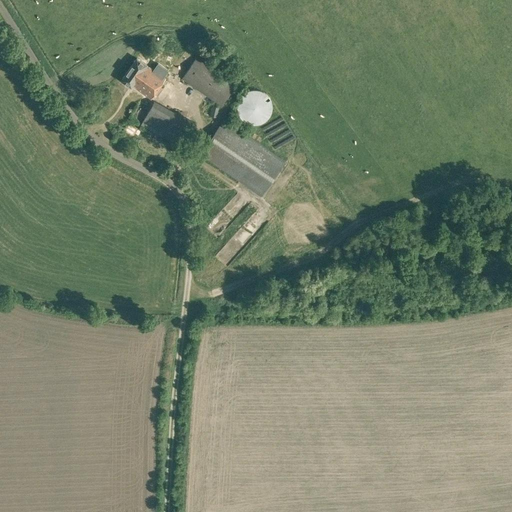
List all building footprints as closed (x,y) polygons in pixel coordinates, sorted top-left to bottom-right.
[(137,58),(118,85),(133,95),(138,89),(151,98),(171,69),(151,55),(143,62),(137,58)] [(182,78),(221,105),(235,85),(196,58),(182,78)] [(237,103),(237,105),(237,106),(237,108),(237,110),(237,111),(238,112),(238,114),(239,115),(240,117),(241,118),(242,119),(243,120),(244,121),(245,122),(247,123),(248,123),(250,124),(251,124),(252,124),(254,124),(256,124),(257,124),(259,124),(260,123),(261,123),(263,122),(264,121),(265,121),(266,120),(268,119),(269,117),(269,116),(270,115),(271,113),(271,112),(272,111),(272,109),(272,108),(272,106),(272,104),(272,103),(271,101),(271,100),(270,99),(269,97),(268,96),(267,95),(266,94),(265,93),(264,92),(262,91),(261,90),(260,90),(258,90),(257,89),(255,89),(254,89),(252,89),(250,90),(249,90),(248,91),(246,91),(245,92),(244,93),(242,94),(241,95),(240,96),(239,98),(239,99),(238,100),(238,102),(237,103)] [(177,143),(180,145),(192,122),(154,101),(141,124),(164,137),(177,144),(177,143)] [(210,115),(217,117),(219,107),(211,105),(210,115)] [(200,153),(261,195),(285,161),(224,119),(200,153)] [(188,166),(198,154),(193,149),(183,161),(188,166)] [(261,217),(254,224),(258,229),(266,223),(261,217)] [(256,238),(259,233),(252,227),(248,232),(256,238)] [(249,274),(277,247),(272,241),(244,268),(249,274)] [(242,260),(251,247),(246,243),(237,256),(242,260)]
